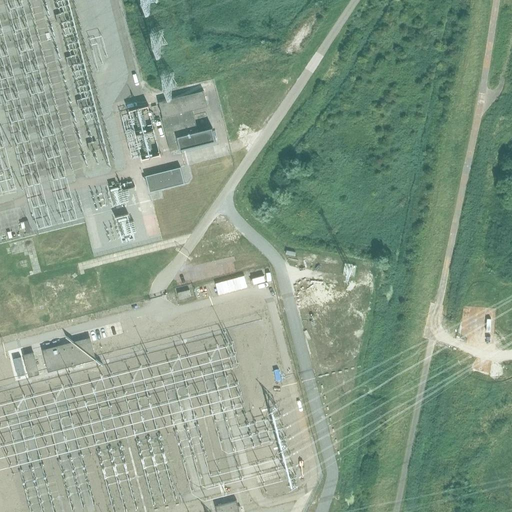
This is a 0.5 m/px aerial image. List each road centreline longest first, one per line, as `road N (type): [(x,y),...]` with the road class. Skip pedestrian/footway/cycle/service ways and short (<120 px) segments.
road 1 (unclassified): [(321,511),(329,459),(280,267),(218,201)]
road 2 (unclassified): [(356,0),(218,201)]
